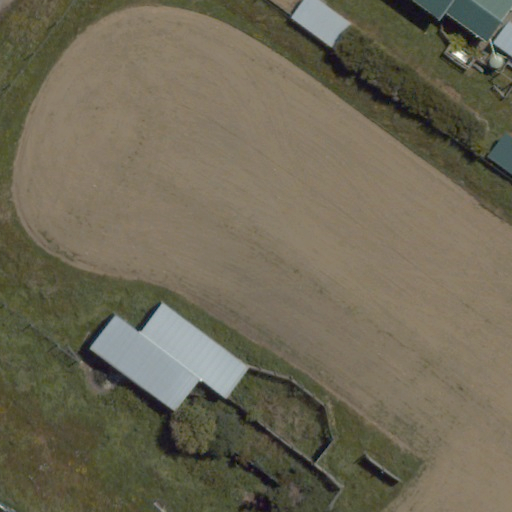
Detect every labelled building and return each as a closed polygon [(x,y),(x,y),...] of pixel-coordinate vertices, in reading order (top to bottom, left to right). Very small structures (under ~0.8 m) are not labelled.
[(304,0),(291,19),(331,48),(350,23),(317,0),(304,0)] [(511,0),(410,0),(441,21),(445,15),(486,44),(511,7),(511,0)] [(511,23),(510,22),(494,44),(511,56),(511,23)] [(511,139),(504,134),(486,158),(511,177),(511,139)] [(89,350),(172,412),(198,378),(226,399),(249,368),(161,302),(139,331),(116,314),(89,350)] [(249,511),(219,484),(193,511),(249,511)]
